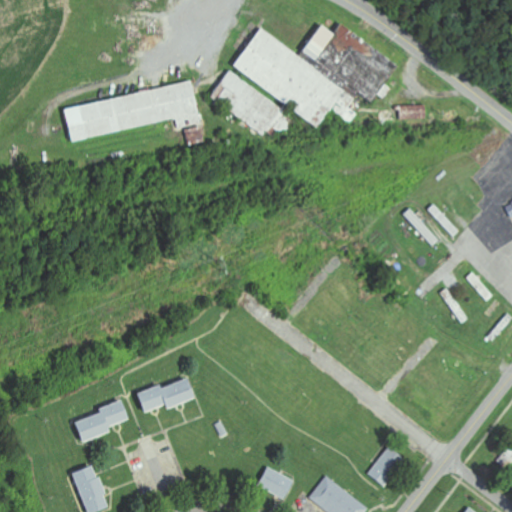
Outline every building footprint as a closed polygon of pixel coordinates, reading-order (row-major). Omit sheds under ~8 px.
[(403,65),(347,25),(340,34),(328,25),(308,54),(331,70),(339,59),(352,69),(344,80),(376,103),(403,65)] [(350,92),(266,30),(239,67),(323,129),(350,92)] [(286,111),(234,70),(213,97),(266,137),(286,111)] [(203,124),(196,85),(67,108),(73,141),(179,122),(181,128),(203,124)] [(463,232),(437,205),(430,212),(455,239),(463,232)] [(406,217),(435,249),(443,241),(414,209),(406,217)] [(471,278),(486,304),(495,299),(479,273),(471,278)] [(144,394),(150,413),(171,406),(172,410),(202,400),(195,380),(167,389),(166,387),(144,394)] [(82,422),(88,442),(118,433),(116,427),(135,421),(129,402),(104,409),(106,415),(82,422)] [(511,444),(500,463),(508,469),(511,462),(511,444)] [(408,458),(390,447),(373,476),(391,487),(408,458)] [(78,474),(91,511),(106,511),(115,509),(99,466),(78,474)] [(288,499),(298,481),(271,466),(262,485),(288,499)] [(368,511),(372,509),(331,475),(312,497),(330,511),(368,511)]
